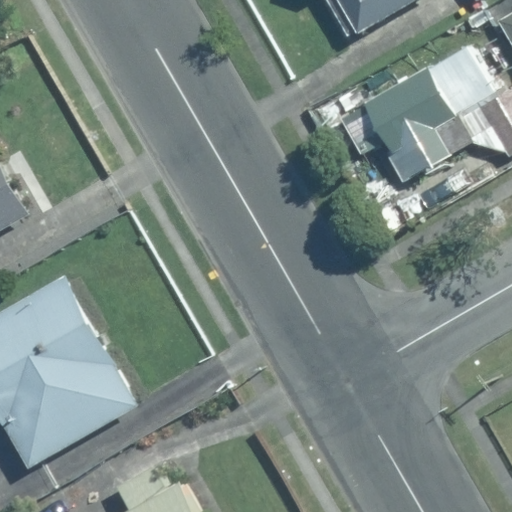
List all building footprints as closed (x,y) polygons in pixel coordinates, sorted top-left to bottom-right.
[(332,0),(353,34),(383,16),(410,0),(332,0)] [(477,40),(375,99),(368,103),(404,166),(412,179),(477,141),(462,116),(506,90),(477,40)] [(511,88),(484,105),(487,110),(511,151),(511,88)] [(0,226),(29,210),(0,158),(0,226)] [(0,400),(2,399),(38,461),(146,399),(71,270),(0,311),(0,400)] [(212,511),(195,479),(181,486),(166,459),(146,470),(125,481),(139,506),(128,511),(212,511)]
